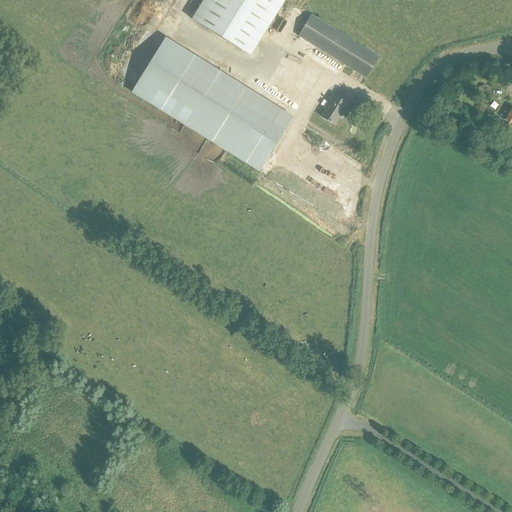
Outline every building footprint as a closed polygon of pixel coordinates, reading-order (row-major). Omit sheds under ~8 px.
[(250,56),(285,0),(203,0),(192,20),(250,56)] [(379,58),(311,15),(298,36),(366,79),(379,58)] [(165,38),(131,92),(259,172),(291,120),(293,117),(165,38)] [(502,80),(491,79),(491,87),(505,88),(506,83),(502,82),(502,80)] [(325,110),(321,117),(335,125),(342,114),(343,115),(349,106),(334,97),(330,103),(329,102),(324,109),(325,110)] [(491,107),(497,110),(500,104),(494,101),(491,107)] [(481,106),(477,112),(481,115),(488,106),(482,102),(480,104),(481,106)] [(509,112),(506,110),(504,114),(506,115),(503,120),(511,124),(509,129),(511,130),(511,108),(509,112)] [(479,136),(471,148),(478,153),(486,141),(479,136)] [(483,176),(486,170),(481,167),(477,173),(483,176)] [(465,228),(476,233),(496,190),(485,185),(465,228)] [(404,191),(403,199),(412,201),(414,193),(404,191)] [(413,213),(414,206),(402,204),(401,211),(413,213)] [(469,217),(472,210),(465,207),(462,213),(469,217)] [(394,232),(393,243),(401,243),(402,233),(394,232)] [(440,283),(434,295),(457,307),(463,295),(440,283)] [(489,380),(485,389),(493,394),(498,385),(489,380)]
